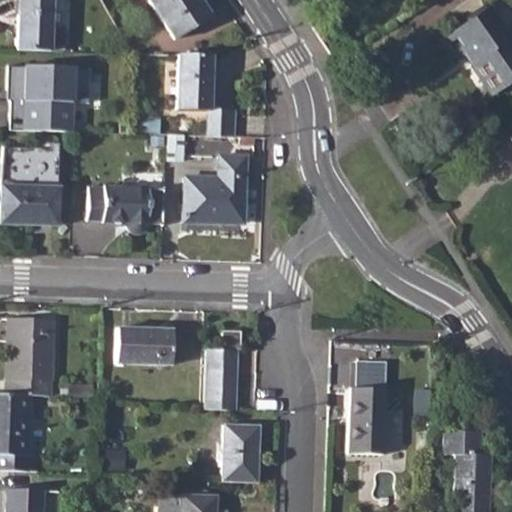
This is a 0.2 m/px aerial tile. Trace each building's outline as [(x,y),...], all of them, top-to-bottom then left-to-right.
[(17,0),(15,50),(63,52),(63,28),(49,26),(49,0),(17,0)] [(198,0),(147,0),(173,39),(208,14),(198,0)] [(487,5),(443,36),(458,58),(467,53),(469,54),(473,54),(475,53),(479,59),(473,64),(493,94),(511,81),(511,43),(504,33),(506,31),(487,5)] [(178,55),(176,110),(208,111),(210,56),(178,55)] [(68,132),(69,65),(20,63),(16,130),(68,132)] [(131,111),(130,134),(150,135),(150,119),(150,111),(131,111)] [(208,111),(207,136),(232,137),(233,111),(208,111)] [(181,136),(167,135),(166,161),(180,162),(181,136)] [(1,147),(0,174),(0,223),(54,226),(57,149),(1,147)] [(183,177),(182,222),(241,224),(243,157),(217,157),(216,178),(183,177)] [(87,188),(86,221),(100,221),(101,223),(125,224),(125,229),(126,232),(132,234),(135,234),(140,234),(143,231),(145,227),(147,188),(102,186),(101,188),(87,188)] [(8,318),(5,394),(30,395),(49,396),(52,320),(8,318)] [(115,328),(114,364),(169,366),(171,330),(115,328)] [(221,330),(221,348),(238,349),(240,349),(240,331),(221,330)] [(206,348),(204,406),(236,408),(238,349),(221,348),(206,348)] [(348,386),(347,452),(381,453),(384,362),(358,362),(356,387),(348,386)] [(5,394),(0,393),(0,469),(26,471),(30,395),(5,394)] [(222,425),(221,480),(255,482),(257,426),(222,425)] [(442,431),(442,454),(454,455),(451,511),(486,511),(489,454),(477,454),(478,432),(442,431)] [(4,489),(3,511),(40,511),(41,490),(4,489)] [(213,511),(214,495),(158,494),(157,511),(213,511)]
